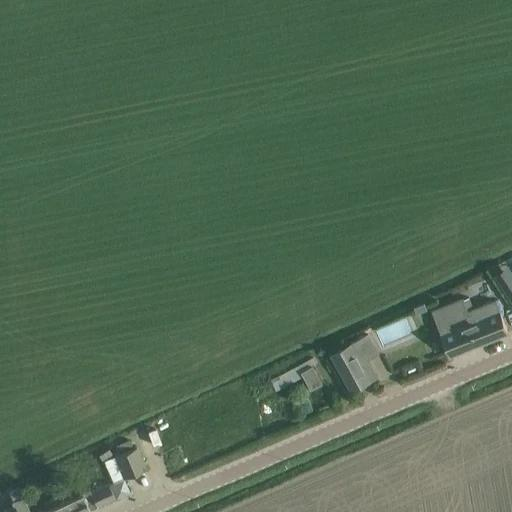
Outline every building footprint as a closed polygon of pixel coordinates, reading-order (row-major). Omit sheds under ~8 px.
[(511,276),(501,284),(511,301),(511,276)] [(507,332),(496,301),(469,312),(464,299),(443,309),(452,331),(444,334),(452,354),(507,332)] [(353,391),(372,380),(352,344),(333,355),(353,391)] [(309,373),(269,391),(275,404),(303,391),(306,398),(318,393),(309,373)] [(232,421),(251,413),(246,400),(226,409),(232,421)] [(137,447),(115,457),(124,479),(146,469),(137,447)] [(87,511),(115,499),(108,484),(91,492),(89,489),(43,511),(42,511),(42,510),(38,511),(87,511)] [(12,503),(14,508),(2,511),(30,511),(24,497),(12,503)]
